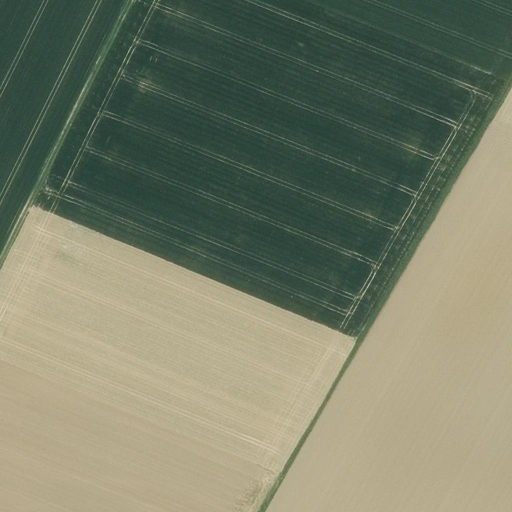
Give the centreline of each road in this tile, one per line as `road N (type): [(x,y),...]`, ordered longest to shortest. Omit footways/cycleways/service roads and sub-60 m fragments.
road 1 (track): [(511,97),(268,511)]
road 2 (track): [(139,0),(0,280)]
